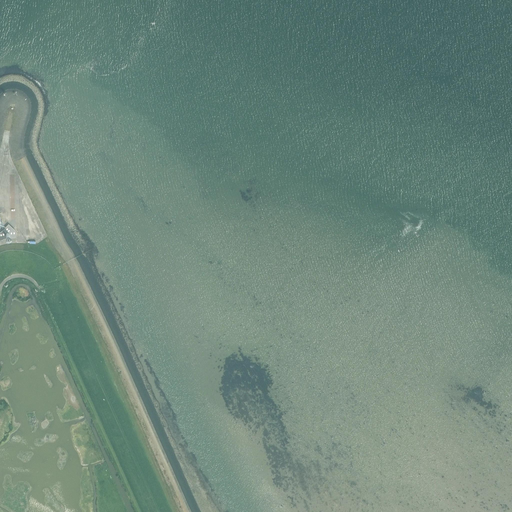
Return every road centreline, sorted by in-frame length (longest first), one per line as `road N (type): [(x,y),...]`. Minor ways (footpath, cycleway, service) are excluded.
road 1 (track): [(37,242),(60,265),(175,511)]
road 2 (track): [(40,291),(139,511)]
